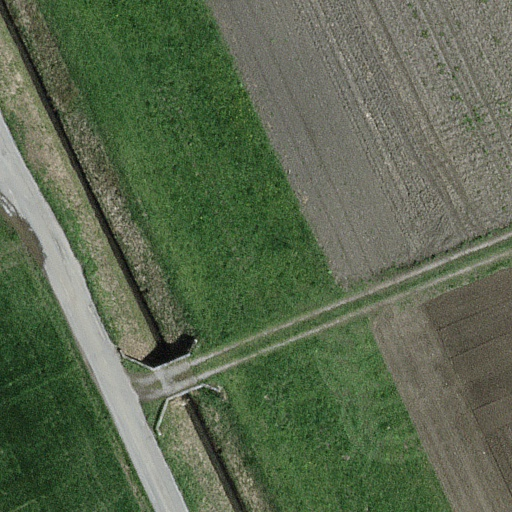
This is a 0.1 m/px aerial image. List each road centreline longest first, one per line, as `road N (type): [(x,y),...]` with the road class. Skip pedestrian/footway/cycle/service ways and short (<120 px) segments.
road 1 (track): [(511,236),(121,394)]
road 2 (residential): [(176,511),(5,145)]
